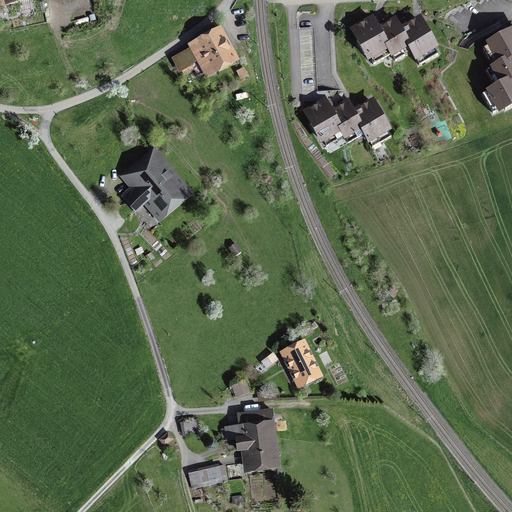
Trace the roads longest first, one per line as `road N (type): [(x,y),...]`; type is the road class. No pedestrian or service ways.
road 1 (track): [(85,511),(175,417),(133,276),(50,146),(52,111)]
road 2 (track): [(230,0),(141,69),(52,111)]
